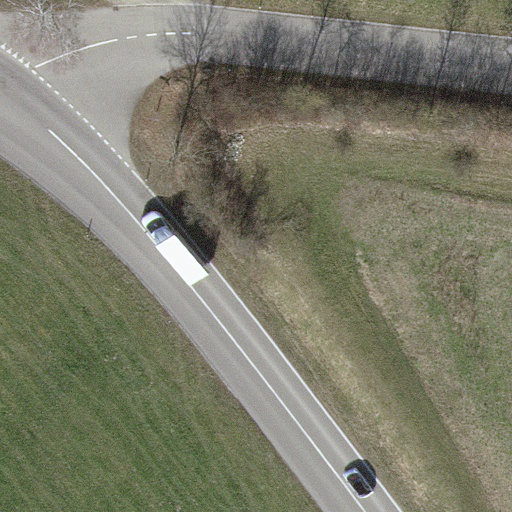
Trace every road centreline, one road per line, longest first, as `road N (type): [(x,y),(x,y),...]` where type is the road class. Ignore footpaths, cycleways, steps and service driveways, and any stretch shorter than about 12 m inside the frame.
road 1 (secondary): [(21,116),(197,284),(367,511)]
road 2 (tertiary): [(21,116),(63,64),(188,35),(511,68)]
